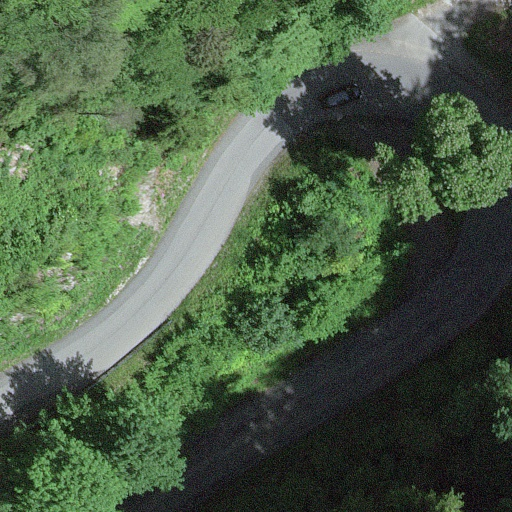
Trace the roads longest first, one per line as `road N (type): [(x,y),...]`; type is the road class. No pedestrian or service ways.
road 1 (tertiary): [(150,511),(439,309),(488,258),(503,221),(504,187),(477,120),(455,100),(377,81),(312,89),(232,166),(136,320),(0,402)]
road 2 (track): [(507,0),(445,47),(414,87)]
